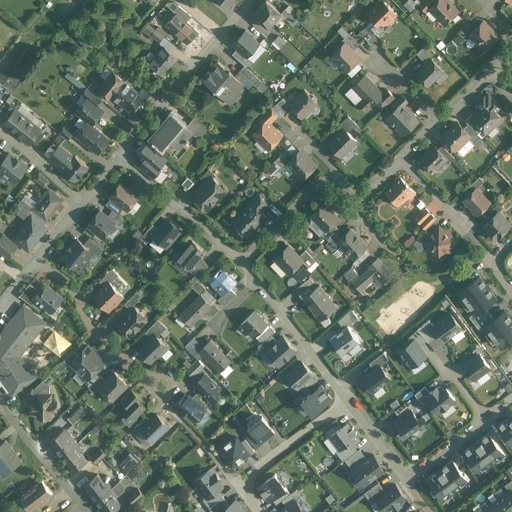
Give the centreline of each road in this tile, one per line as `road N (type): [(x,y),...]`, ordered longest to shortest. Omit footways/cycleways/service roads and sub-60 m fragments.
road 1 (residential): [(119,157),(252,0)]
road 2 (residential): [(259,511),(240,485),(346,399)]
road 3 (residential): [(119,157),(242,263)]
road 4 (residential): [(38,254),(140,377)]
road 5 (residential): [(86,511),(0,401)]
road 6 (residential): [(242,263),(336,171)]
road 7 (unknown): [(206,232),(137,332)]
